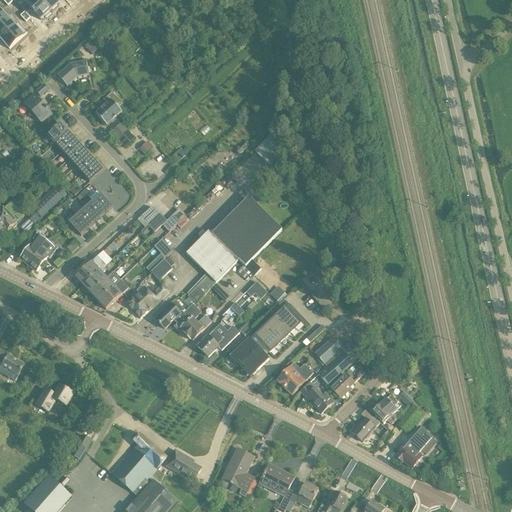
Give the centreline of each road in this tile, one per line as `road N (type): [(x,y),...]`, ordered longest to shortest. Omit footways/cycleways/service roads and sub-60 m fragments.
road 1 (unclassified): [(324,435),(372,382),(379,345),(357,238),(352,121),(318,0)]
road 2 (tertiary): [(511,365),(430,0)]
road 3 (unclassified): [(511,292),(447,0)]
road 4 (residential): [(43,292),(140,196),(135,179),(50,81)]
road 5 (tertiary): [(324,435),(94,318)]
road 6 (unknown): [(76,346),(117,414),(78,500)]
road 7 (tertiary): [(430,493),(324,435)]
road 8 (residential): [(94,318),(70,347),(0,306)]
